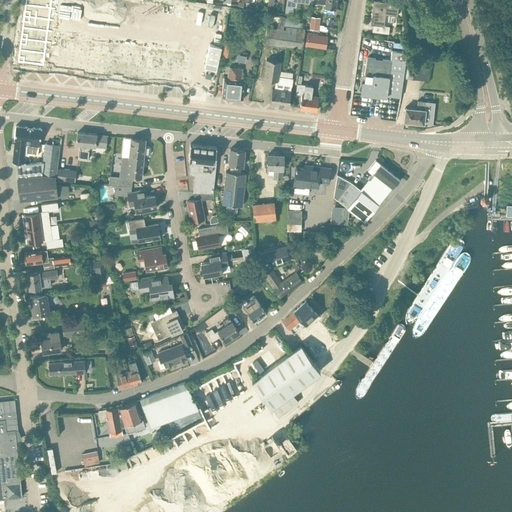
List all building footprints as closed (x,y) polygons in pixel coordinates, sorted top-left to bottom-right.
[(30,0),(22,57),(180,80),(184,53),(59,35),(56,49),(47,47),(53,0),(30,0)] [(133,0),(229,15),(230,8),(180,0),(133,0)] [(292,13),(293,6),(296,7),(297,0),(303,0),(313,1),(313,0),(286,0),(285,12),(292,13)] [(318,0),(318,2),(325,3),(325,7),(335,9),(336,0),(318,0)] [(370,25),(373,25),(372,31),(388,34),(389,26),(383,25),(385,14),(397,16),(398,4),(374,0),(370,25)] [(283,26),(284,16),(270,14),(268,22),(267,22),(263,43),(302,48),(304,34),(305,30),(283,26)] [(283,26),(305,30),(305,29),(304,29),(305,23),(284,20),(285,16),(284,16),(283,26)] [(225,32),(227,21),(220,20),(218,31),(225,32)] [(324,49),(326,38),(307,35),(305,46),(324,49)] [(225,39),(222,55),(232,57),(236,41),(225,39)] [(403,77),(407,56),(407,52),(392,50),(390,60),(367,57),(362,92),(386,96),(386,95),(400,97),(403,77)] [(407,56),(403,77),(427,81),(430,60),(407,56)] [(290,90),(291,85),(292,85),(293,77),(279,75),(281,61),(266,59),(263,79),(277,81),(277,82),(275,82),(274,88),(272,88),(270,103),(288,106),(291,90),(290,90)] [(228,78),(224,78),(222,96),(243,98),(245,80),(241,79),(242,68),(229,67),(228,78)] [(295,94),(302,95),(300,108),(316,110),(318,96),(311,95),(313,85),(305,84),(297,83),(295,94)] [(424,109),(425,101),(418,100),(417,108),(405,106),(404,120),(424,123),(425,109),(424,109)] [(14,155),(13,162),(16,162),(18,177),(17,177),(20,200),(58,196),(56,177),(60,144),(45,142),(43,161),(29,162),(30,156),(29,156),(29,154),(37,155),(38,146),(39,146),(41,128),(16,125),(14,139),(15,140),(14,155)] [(78,132),(76,144),(80,144),(78,158),(80,159),(79,165),(87,165),(88,159),(90,147),(95,148),(106,149),(107,136),(97,135),(97,134),(78,132)] [(109,184),(115,185),(131,186),(131,185),(131,184),(132,175),(142,176),(144,155),(148,156),(150,154),(151,147),(149,145),(145,145),(146,140),(131,138),(129,158),(123,158),(121,177),(110,176),(109,184)] [(190,143),(188,159),(189,159),(191,159),(215,161),(217,146),(216,146),(191,143),(190,143)] [(241,173),(242,166),(244,166),(245,150),(231,149),(229,165),(231,165),(230,172),(227,172),(223,205),(243,207),(246,174),(241,173)] [(268,171),(274,171),(274,179),(282,179),(282,169),(283,169),(284,155),(268,154),(267,168),(268,168),(268,171)] [(191,159),(190,173),(195,174),(194,191),(203,192),(213,192),(217,161),(215,161),(191,159)] [(393,187),(400,179),(381,163),(374,172),(376,173),(362,191),(351,182),(337,174),(334,192),(334,196),(364,221),(369,215),(378,204),(377,203),(391,186),(393,187)] [(329,183),(331,168),(311,166),(311,169),(296,167),(294,184),(318,187),(319,181),(329,183)] [(58,167),(57,179),(57,180),(57,181),(62,182),(63,180),(75,182),(76,169),(58,167)] [(115,185),(114,194),(128,196),(130,205),(135,204),(136,211),(157,207),(155,194),(146,196),(145,189),(130,192),(131,186),(115,185)] [(480,195),(480,199),(482,202),(486,202),(489,200),(489,196),(487,193),(483,193),(480,195)] [(201,198),(187,200),(191,221),(205,218),(201,198)] [(26,228),(50,225),(48,211),(58,209),(57,202),(41,204),(42,212),(24,214),(26,228)] [(274,202),(253,204),(254,220),(267,219),(275,218),(276,218),(274,202)] [(218,222),(217,215),(212,216),(210,219),(211,224),(218,222)] [(150,241),(151,239),(161,237),(160,234),(162,232),(161,228),(159,226),(158,223),(146,225),(145,217),(129,220),(131,228),(137,227),(139,241),(147,240),(148,241),(150,241)] [(199,235),(197,236),(199,249),(220,244),(218,234),(229,232),(227,222),(198,228),(199,235)] [(50,225),(26,228),(28,242),(46,240),(47,247),(63,245),(62,238),(52,239),(50,225)] [(162,252),(161,246),(137,250),(139,259),(145,258),(147,269),(168,265),(165,252),(162,252)] [(286,246),(260,253),(263,266),(261,267),(264,272),(263,273),(274,288),(280,297),(302,281),(296,273),(282,283),(271,268),(269,264),(290,259),(286,246)] [(254,247),(242,250),(243,258),(256,256),(254,247)] [(48,255),(42,255),(41,250),(25,253),(26,265),(43,262),(49,261),(48,255)] [(210,261),(202,262),(204,275),(223,272),(222,265),(229,264),(227,251),(209,254),(210,261)] [(70,255),(53,257),(54,265),(71,263),(70,255)] [(57,277),(56,270),(27,273),(29,289),(41,287),(50,286),(50,278),(57,277)] [(109,270),(100,271),(101,281),(110,280),(109,270)] [(135,270),(122,273),(124,281),(137,278),(135,270)] [(169,282),(168,275),(138,280),(140,291),(150,289),(152,300),(175,296),(172,282),(169,282)] [(220,286),(222,295),(232,293),(229,284),(220,286)] [(54,307),(50,308),(47,293),(30,295),(33,314),(54,311),(54,307)] [(254,322),(266,314),(260,304),(255,296),(243,305),(248,312),(254,322)] [(236,309),(241,306),(236,297),(231,301),(236,309)] [(305,300),(282,321),(290,329),(299,321),(301,323),(303,321),(306,324),(317,313),(305,300)] [(182,321),(177,310),(154,321),(159,331),(156,333),(159,340),(183,329),(180,322),(182,321)] [(226,325),(218,330),(214,332),(211,328),(206,332),(212,341),(221,335),(225,341),(239,332),(229,316),(223,320),(226,325)] [(71,336),(71,333),(85,331),(84,321),(63,324),(65,337),(71,336)] [(131,327),(125,329),(130,346),(130,345),(131,347),(136,346),(136,344),(137,343),(135,335),(133,335),(131,327)] [(61,350),(58,332),(46,334),(47,338),(42,339),(44,353),(61,350)] [(187,332),(180,334),(185,345),(192,342),(187,332)] [(148,342),(140,345),(142,350),(150,347),(148,342)] [(181,343),(158,352),(161,360),(163,359),(166,367),(187,359),(181,343)] [(299,402),(292,392),(321,371),(301,344),(252,380),(278,416),(299,402)] [(148,364),(157,360),(152,349),(143,352),(148,364)] [(113,355),(106,357),(108,368),(115,367),(113,355)] [(85,372),(84,360),(50,362),(50,374),(85,372)] [(127,371),(131,385),(142,381),(135,360),(128,362),(131,370),(127,371)] [(131,385),(127,371),(116,375),(119,388),(131,385)] [(194,384),(202,403),(206,402),(209,410),(223,405),(213,377),(194,384)] [(150,425),(197,407),(195,401),(186,382),(140,399),(146,414),(150,425)] [(0,499),(22,497),(18,455),(15,431),(18,431),(15,399),(0,400),(0,499)] [(119,406),(127,432),(135,429),(132,421),(142,418),(136,400),(119,406)] [(118,406),(99,409),(101,420),(107,419),(109,432),(122,429),(118,406)] [(284,459),(297,449),(284,433),(271,444),(284,459)] [(97,450),(82,454),(84,465),(100,462),(97,450)]
